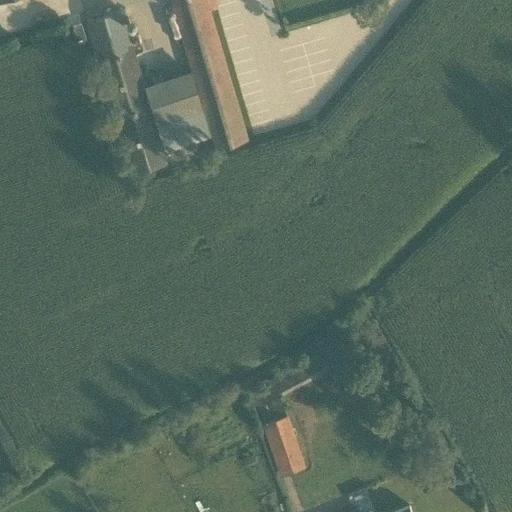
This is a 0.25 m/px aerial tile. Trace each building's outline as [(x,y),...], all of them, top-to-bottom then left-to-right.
[(172,0),(192,67),(145,82),(156,121),(204,107),(216,148),(247,139),(205,0),(172,0)] [(132,173),(166,163),(121,9),(86,19),(132,173)] [(75,54),(0,76),(0,203),(110,170),(75,54)] [(310,377),(327,369),(319,353),(273,376),(282,394),(311,380),(310,377)] [(303,469),(285,417),(278,397),(257,405),(282,476),(303,469)]
